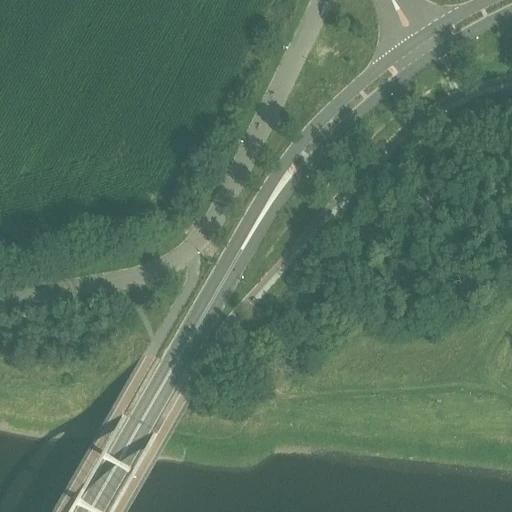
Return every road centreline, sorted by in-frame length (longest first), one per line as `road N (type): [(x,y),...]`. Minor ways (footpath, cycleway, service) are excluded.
road 1 (unclassified): [(0,303),(154,272),(191,249),(214,222),(321,0)]
road 2 (tertiary): [(90,511),(239,252)]
road 3 (tertiary): [(423,34),(319,121),(276,178),(239,252)]
road 4 (tertiary): [(239,252),(348,121),(439,50)]
